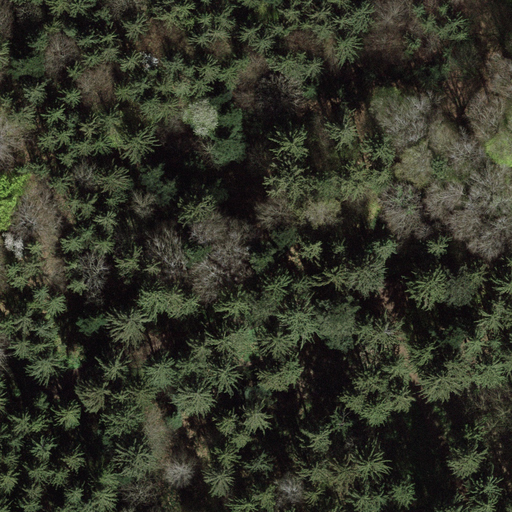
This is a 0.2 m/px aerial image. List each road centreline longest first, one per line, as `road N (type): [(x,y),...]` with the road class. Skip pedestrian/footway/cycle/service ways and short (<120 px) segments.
road 1 (track): [(0,407),(192,334),(381,290)]
road 2 (track): [(477,511),(381,290)]
road 3 (track): [(381,290),(511,239)]
